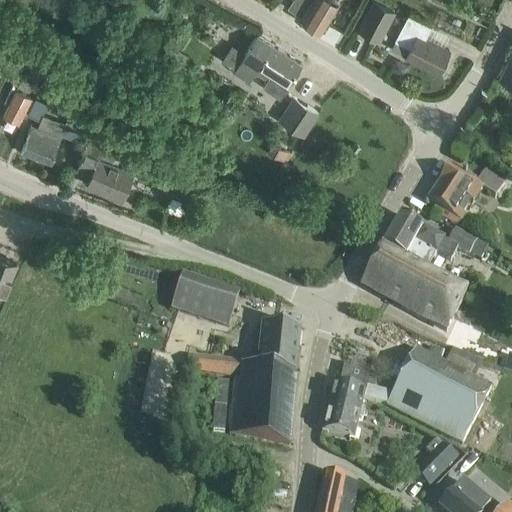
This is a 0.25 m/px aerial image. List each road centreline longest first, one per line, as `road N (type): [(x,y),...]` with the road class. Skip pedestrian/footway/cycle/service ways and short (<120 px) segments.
road 1 (unclassified): [(436,127),(227,0)]
road 2 (tertiary): [(332,306),(436,127)]
road 3 (unclassified): [(175,246),(0,179)]
road 4 (residential): [(175,246),(159,255),(0,217)]
road 5 (unclassified): [(332,306),(175,246)]
road 6 (tertiary): [(306,455),(319,344),(332,306)]
road 7 (tertiary): [(436,127),(511,8)]
road 8 (residential): [(411,511),(353,470),(306,455)]
